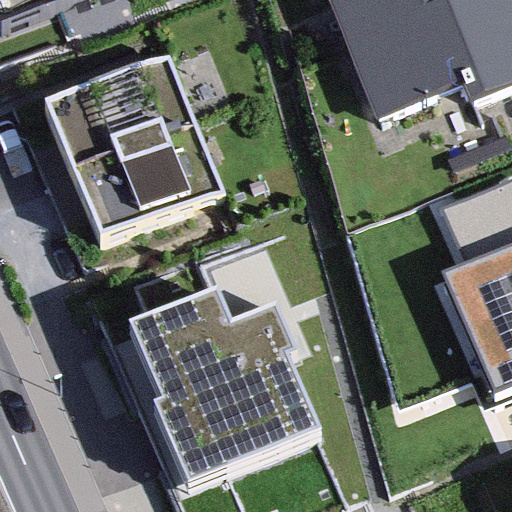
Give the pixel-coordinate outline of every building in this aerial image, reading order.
[(0,0),(0,31),(80,0),(0,0)] [(455,0),(384,0),(345,17),(386,114),(468,79),(477,99),(511,84),(511,24),(501,0),(463,17),(455,0)] [(52,116),(79,181),(196,133),(169,68),(52,116)] [(79,181),(105,246),(222,199),(196,133),(79,181)] [(511,210),(390,253),(433,375),(511,347),(511,210)] [(219,298),(125,341),(198,500),(320,444),(289,375),(301,369),(275,314),(235,333),(219,298)]
